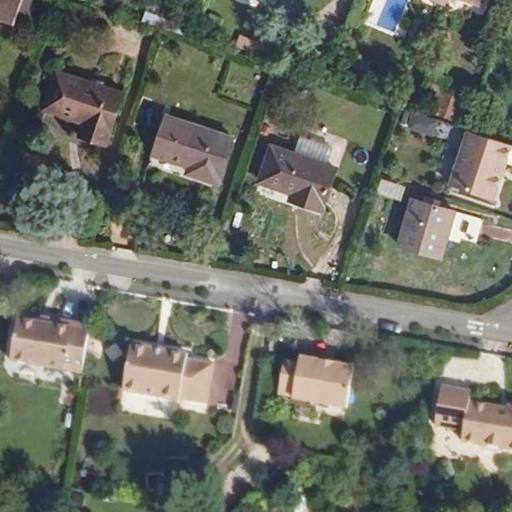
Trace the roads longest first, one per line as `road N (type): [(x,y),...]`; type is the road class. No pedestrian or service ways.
road 1 (residential): [(0,246),(511,334)]
road 2 (unknown): [(265,292),(264,377),(249,426),(210,478),(170,511)]
